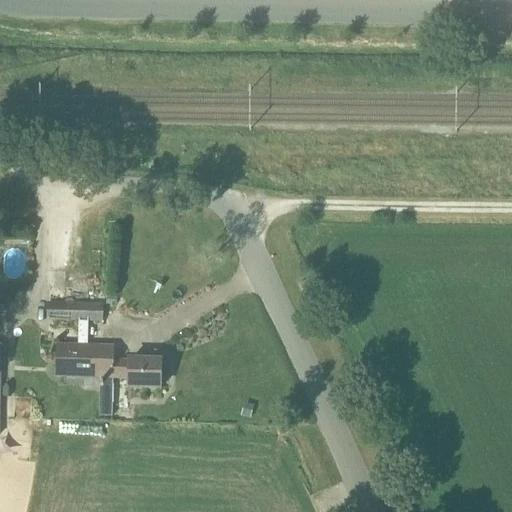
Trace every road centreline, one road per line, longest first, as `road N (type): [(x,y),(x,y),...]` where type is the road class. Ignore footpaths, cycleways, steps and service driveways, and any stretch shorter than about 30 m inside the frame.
road 1 (unclassified): [(0,155),(72,176),(181,189),(228,211),(371,511)]
road 2 (unclassified): [(0,1),(511,16)]
